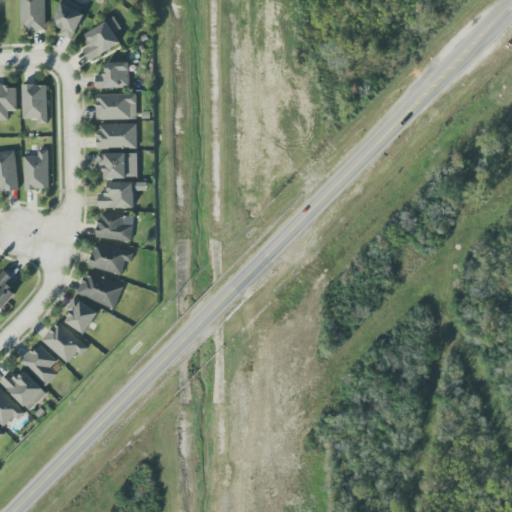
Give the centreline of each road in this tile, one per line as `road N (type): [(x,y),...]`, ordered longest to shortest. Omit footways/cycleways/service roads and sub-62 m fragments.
road 1 (secondary): [(236,291),(488,33)]
road 2 (residential): [(0,341),(51,285),(64,248),(71,202),(64,68)]
road 3 (secondary): [(15,511),(171,356)]
